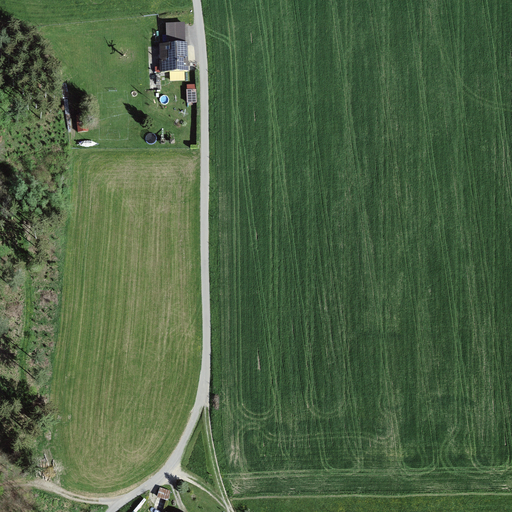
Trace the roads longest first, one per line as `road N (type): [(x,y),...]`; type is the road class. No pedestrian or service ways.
road 1 (unclassified): [(108,511),(169,470),(202,395),(204,223)]
road 2 (track): [(119,500),(0,484)]
